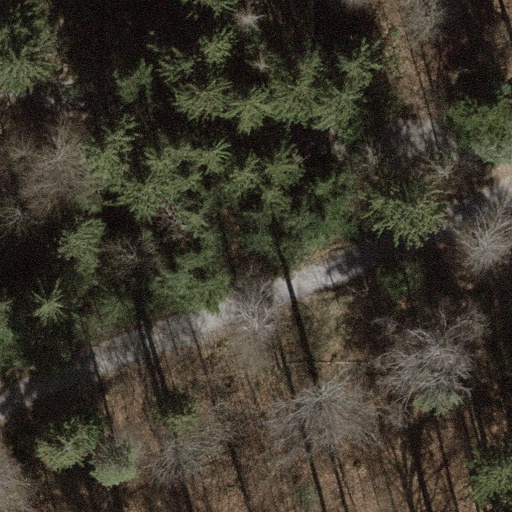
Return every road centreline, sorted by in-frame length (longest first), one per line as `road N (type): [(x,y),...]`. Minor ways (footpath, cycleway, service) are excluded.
road 1 (track): [(0,408),(71,370),(511,189)]
road 2 (track): [(0,88),(292,130),(511,135)]
